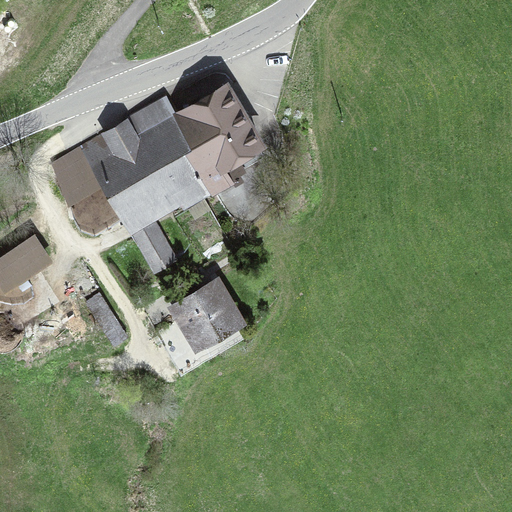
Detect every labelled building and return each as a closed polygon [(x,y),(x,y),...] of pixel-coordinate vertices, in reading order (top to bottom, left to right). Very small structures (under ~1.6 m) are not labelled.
[(230,73),(174,105),(173,106),(190,135),(183,139),(212,189),(213,191),(231,180),(233,183),(250,173),(238,153),(267,136),(230,73)] [(180,201),(183,206),(212,189),(183,139),(190,135),(173,106),(174,105),(166,92),(129,114),(128,113),(101,129),(102,131),(49,162),(71,199),(103,180),(156,271),(179,257),(155,216),(180,201)] [(211,207),(205,197),(188,208),(195,217),(211,207)] [(27,274),(53,256),(35,229),(0,252),(0,280),(5,289),(17,280),(23,288),(32,282),(27,274)] [(178,319),(156,331),(180,372),(243,335),(236,322),(246,316),(218,269),(167,300),(178,319)] [(86,300),(115,344),(129,335),(100,290),(86,300)]
